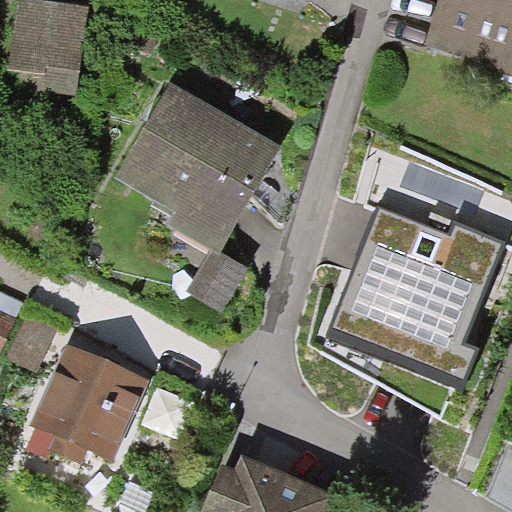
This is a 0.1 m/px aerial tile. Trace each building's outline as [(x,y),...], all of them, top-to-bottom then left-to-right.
[(47,71),(81,75),(89,6),(36,0),(17,0),(9,74),(46,79),(47,71)] [(511,0),(444,0),(427,51),(511,78),(511,0)] [(223,252),(281,155),(172,90),(108,197),(206,256),(186,289),(226,313),(251,269),(223,252)] [(502,248),(458,233),(454,243),(380,215),(321,357),(436,417),(455,423),(479,358),(464,353),(502,248)] [(31,434),(111,468),(150,377),(70,343),(31,434)] [(324,511),(330,499),(242,462),(236,475),(225,470),(206,511),(324,511)]
